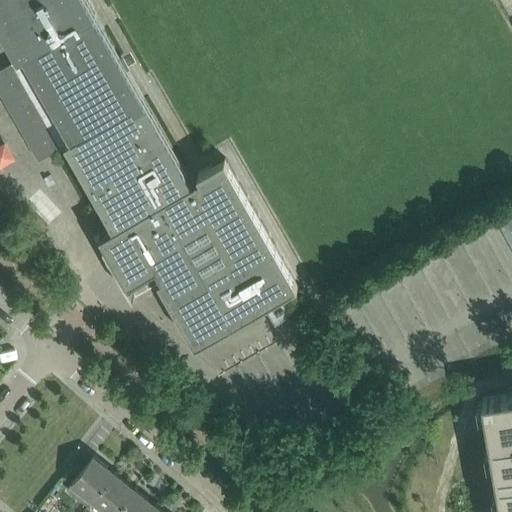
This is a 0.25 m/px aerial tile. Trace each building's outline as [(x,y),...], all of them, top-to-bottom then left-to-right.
[(188,175),(87,0),(0,0),(0,3),(27,51),(0,67),(0,92),(22,130),(36,122),(52,150),(66,142),(113,225),(100,233),(105,242),(103,244),(106,243),(113,255),(110,256),(110,257),(113,255),(120,267),(117,269),(118,269),(120,268),(127,280),(124,281),(125,282),(127,281),(156,265),(162,275),(161,276),(165,283),(162,284),(166,291),(165,291),(166,292),(166,291),(195,342),(259,306),(297,283),(225,156),(211,164),(211,163),(210,163),(211,164),(197,172),(200,176),(191,181),(188,175)] [(511,511),(511,391),(508,392),(482,397),(483,398),(485,413),(491,447),(493,462),(498,491),(501,506),(501,511),(511,511)] [(87,504),(92,498),(115,470),(114,469),(113,471),(106,465),(107,464),(94,453),(66,488),(87,504)] [(109,511),(114,511),(135,486),(135,485),(133,487),(127,482),(128,480),(115,470),(92,498),(109,511)] [(147,511),(156,502),(155,502),(154,503),(147,498),(148,496),(135,486),(114,511),(147,511)] [(167,511),(156,502),(147,511),(167,511)]
